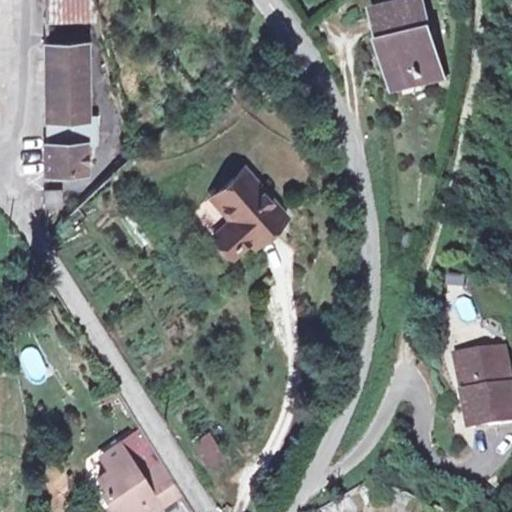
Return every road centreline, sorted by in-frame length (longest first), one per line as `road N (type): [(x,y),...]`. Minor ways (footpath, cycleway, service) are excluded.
road 1 (unclassified): [(265,0),(324,88),(348,156),(368,276),(359,373),(315,478),(288,511)]
road 2 (residential): [(11,173),(24,227),(189,511)]
road 3 (residential): [(24,0),(11,173)]
